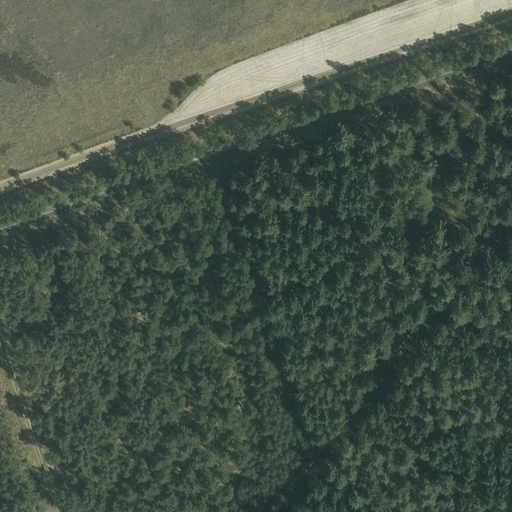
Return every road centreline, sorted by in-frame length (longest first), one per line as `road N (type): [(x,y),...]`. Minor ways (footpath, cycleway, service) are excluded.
road 1 (unclassified): [(0,226),(511,48)]
road 2 (track): [(0,188),(511,12)]
road 3 (track): [(511,209),(275,511)]
road 4 (track): [(56,511),(0,342)]
